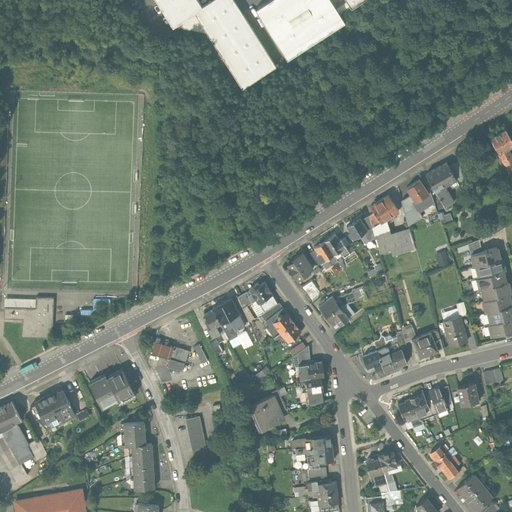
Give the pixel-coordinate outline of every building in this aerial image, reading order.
[(202,5),(198,0),(156,0),(172,24),(202,5)] [(234,0),(210,0),(202,5),(172,24),(207,32),(242,87),(276,65),(234,0)] [(258,12),(287,58),(344,21),(340,14),(362,0),(346,0),(347,1),(336,8),(330,0),(267,0),(264,2),(264,3),(255,8),(258,12)] [(511,146),(511,141),(505,130),(489,139),(504,163),(498,167),(506,182),(511,178),(511,154),(511,155),(507,149),(511,146)] [(448,167),(459,161),(459,155),(446,163),(448,167)] [(466,182),(459,161),(448,167),(455,179),(458,185),(466,182)] [(455,179),(448,167),(446,163),(425,174),(435,190),(445,185),(455,179)] [(427,192),(419,179),(406,187),(411,195),(412,193),(416,200),(427,192)] [(468,187),(466,182),(458,185),(454,187),(457,192),(468,187)] [(454,200),(445,185),(435,190),(444,206),(454,200)] [(398,211),(388,194),(370,206),(374,212),(380,222),(383,221),(398,211)] [(442,211),(438,212),(441,222),(451,219),(449,212),(443,214),(442,211)] [(380,222),(374,212),(369,215),(372,227),(380,222)] [(479,239),(479,240),(487,235),(487,236),(492,233),(493,234),(504,226),(502,215),(501,214),(477,230),(479,239)] [(366,230),(358,218),(346,226),(350,234),(348,235),(352,240),(359,235),(362,239),(369,234),(366,230)] [(383,221),(380,222),(372,227),(380,252),(413,242),(409,229),(389,236),(383,221)] [(334,234),(325,240),(333,254),(339,250),(344,257),(348,254),(343,247),(345,246),(340,239),(338,240),(334,234)] [(481,250),(479,240),(479,239),(467,242),(469,253),(470,253),(481,250)] [(333,254),(325,240),(315,247),(316,250),(319,254),(316,255),(322,263),(326,269),(332,265),(327,258),(333,254)] [(497,250),(496,246),(481,250),(470,253),(473,265),(475,264),(498,258),(496,251),(497,250)] [(436,250),(440,263),(449,260),(445,248),(436,250)] [(319,254),(316,250),(310,254),(317,266),(322,263),(316,255),(319,254)] [(312,269),(301,253),(292,259),(293,261),(288,264),(299,280),(300,280),(309,273),(309,272),(312,269)] [(502,270),(503,270),(501,262),(502,262),(501,257),(498,258),(475,264),(478,276),(502,270)] [(503,274),(502,270),(478,276),(477,277),(480,288),(481,288),(504,282),(502,274),(503,274)] [(311,280),(304,285),(300,280),(299,280),(294,283),(299,289),(302,287),(313,301),(322,294),(311,280)] [(508,285),(507,281),(504,282),(481,288),(484,300),(508,294),(509,293),(507,285),(508,285)] [(275,298),(266,283),(260,286),(258,283),(250,289),(253,293),(249,295),(253,301),(256,299),(265,312),(279,303),(278,302),(279,301),(277,297),(275,298)] [(351,293),(333,297),(339,306),(347,303),(354,301),(355,302),(367,297),(362,286),(350,291),(351,293)] [(247,292),(238,298),(242,306),(245,303),(247,307),(254,303),(253,301),(249,295),(247,292)] [(509,297),(508,294),(484,300),(483,300),(485,311),(487,311),(510,305),(508,297),(509,297)] [(35,306),(4,305),(4,316),(22,317),(22,335),(52,336),(53,297),(36,296),(35,306)] [(236,308),(242,306),(238,298),(237,296),(232,299),(236,308)] [(318,306),(325,315),(339,306),(333,297),(332,296),(318,306)] [(232,299),(222,304),(234,328),(236,331),(245,325),(236,308),(232,299)] [(459,314),(459,315),(466,313),(462,300),(454,302),(458,315),(459,314)] [(265,320),(282,307),(279,303),(265,312),(261,314),(265,320)] [(355,313),(347,303),(339,306),(325,315),(333,325),(337,322),(339,325),(347,319),(348,318),(354,313),(355,313)] [(230,330),(234,328),(222,304),(213,308),(213,309),(220,323),(227,320),(229,324),(228,325),(230,330)] [(511,304),(510,305),(487,311),(490,323),(511,317),(511,304)] [(274,337),(293,322),(282,307),(265,320),(269,325),(266,327),(274,337)] [(355,313),(354,313),(348,318),(347,319),(351,324),(366,313),(362,308),(355,313)] [(220,323),(213,309),(204,314),(208,320),(205,321),(214,339),(221,335),(221,334),(225,332),(220,323)] [(466,339),(459,315),(459,314),(458,315),(441,320),(449,344),(466,339)] [(511,317),(490,323),(488,324),(491,335),(505,332),(511,330),(511,317)] [(301,331),(293,322),(274,337),(277,341),(283,336),(288,341),(301,331)] [(430,331),(437,349),(443,347),(435,328),(430,331)] [(430,331),(412,338),(420,356),(437,350),(437,349),(430,331)] [(396,334),(397,336),(405,359),(409,357),(402,332),(396,334)] [(231,338),(234,345),(241,342),(238,334),(231,338)] [(374,340),(376,349),(383,367),(385,371),(399,365),(398,363),(405,360),(406,363),(407,362),(405,359),(397,336),(393,338),(390,335),(385,337),(381,335),(379,338),(374,340)] [(166,366),(181,370),(187,351),(152,340),(149,351),(169,358),(166,366)] [(365,354),(376,349),(373,341),(362,346),(365,354)] [(310,363),(310,360),(308,345),(292,355),(296,365),(298,365),(298,364),(308,363),(310,363)] [(208,360),(200,346),(191,350),(199,364),(208,360)] [(376,349),(365,354),(362,355),(367,369),(374,366),(376,370),(383,367),(376,349)] [(300,378),(305,377),(306,377),(321,375),(323,375),(322,362),(313,363),(313,360),(310,360),(310,363),(308,363),(298,364),(298,365),(300,378)] [(500,367),(494,369),(497,381),(503,379),(500,367)] [(135,394),(122,369),(106,376),(118,399),(119,402),(135,394)] [(494,369),(489,370),(491,382),(497,381),(494,369)] [(489,370),(482,372),(485,383),(491,382),(489,370)] [(106,376),(105,374),(90,382),(102,407),(118,399),(106,376)] [(322,386),(321,375),(306,377),(305,377),(306,388),(322,386)] [(465,384),(457,386),(460,404),(478,400),(477,395),(476,395),(473,382),(467,383),(467,382),(465,383),(465,384)] [(436,410),(447,406),(445,402),(440,388),(439,385),(428,389),(429,392),(423,394),(428,405),(434,403),(436,410)] [(448,385),(440,388),(445,402),(451,400),(448,385)] [(309,400),(321,396),(322,386),(306,388),(309,400)] [(63,389),(57,391),(56,390),(35,400),(36,402),(30,405),(36,416),(46,428),(75,414),(69,402),(70,402),(69,400),(68,400),(63,389)] [(273,394),(280,410),(285,408),(277,389),(271,391),(273,394)] [(437,412),(436,410),(434,403),(428,405),(423,394),(422,392),(410,396),(417,414),(420,419),(437,412)] [(273,394),(250,403),(260,429),(279,421),(276,412),(280,410),(273,394)] [(417,414),(410,396),(404,399),(405,400),(398,403),(404,419),(410,417),(413,425),(423,422),(420,419),(417,414)] [(22,420),(12,400),(0,406),(0,429),(1,429),(21,464),(22,463),(33,456),(34,456),(33,452),(30,453),(26,445),(28,444),(16,423),(22,420)] [(486,404),(479,406),(481,416),(488,415),(486,404)] [(200,416),(185,419),(195,466),(210,463),(200,416)] [(404,419),(404,420),(409,427),(413,425),(410,417),(404,419)] [(144,422),(125,423),(125,434),(145,433),(144,422)] [(0,429),(0,452),(16,482),(28,474),(22,463),(21,464),(1,429),(0,429)] [(331,444),(330,430),(320,431),(320,429),(310,430),(310,435),(297,436),(291,439),(292,447),(331,444)] [(145,433),(125,434),(126,446),(132,445),(145,445),(145,433)] [(28,444),(26,445),(30,453),(33,452),(34,456),(33,456),(35,460),(47,453),(40,439),(35,441),(34,440),(28,444)] [(145,445),(132,445),(133,456),(153,455),(152,444),(145,445)] [(331,444),(292,447),(295,452),(307,451),(308,462),(319,461),(333,459),(331,444)] [(445,450),(440,444),(429,452),(434,458),(434,459),(439,466),(440,466),(448,477),(450,476),(453,473),(449,467),(452,464),(453,466),(459,461),(454,455),(453,456),(451,452),(448,448),(445,450)] [(392,450),(379,453),(386,482),(393,480),(391,473),(389,473),(387,468),(396,465),(392,450)] [(373,458),(365,460),(372,486),(386,482),(379,453),(373,455),(373,458)] [(153,455),(133,456),(134,466),(153,464),(153,455)] [(153,464),(134,466),(134,477),(154,476),(153,464)] [(453,481),(462,474),(468,469),(464,465),(453,473),(450,476),(453,481)] [(312,480),(327,479),(326,466),(319,466),(309,468),(310,481),(312,480)] [(493,495),(474,472),(466,478),(457,485),(456,486),(475,510),(476,509),(484,502),(493,495)] [(457,485),(466,478),(462,474),(453,481),(457,485)] [(154,476),(134,477),(135,490),(155,488),(154,476)] [(336,491),(335,481),(328,482),(327,479),(312,480),(313,488),(317,488),(317,493),(336,491)] [(291,495),(291,503),(301,503),(301,498),(306,497),(305,484),(294,484),(295,495),(291,495)] [(370,500),(368,500),(368,511),(386,511),(386,509),(393,508),(392,504),(399,504),(398,497),(403,497),(402,488),(381,489),(382,495),(370,496),(370,500)] [(34,497),(15,500),(16,511),(84,511),(81,489),(61,492),(33,496),(34,497)] [(338,508),(336,491),(317,493),(319,510),(328,509),(328,510),(338,508)] [(436,511),(438,511),(426,496),(416,504),(422,511),(436,511)] [(476,509),(478,511),(480,511),(488,507),(484,502),(476,509)]
